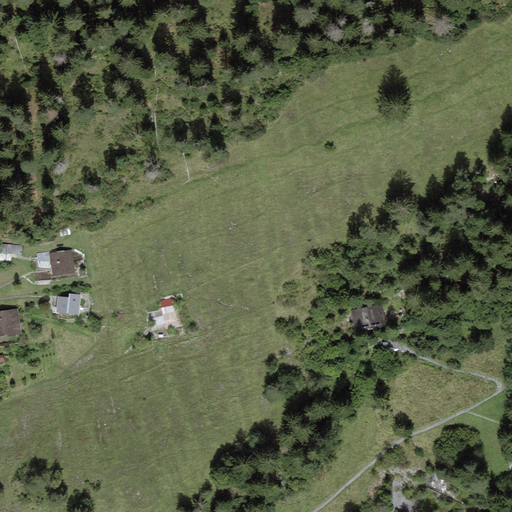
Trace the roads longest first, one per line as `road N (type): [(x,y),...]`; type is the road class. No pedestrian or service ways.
road 1 (track): [(318,511),(393,445),(511,383)]
road 2 (track): [(14,319),(41,319),(91,335),(94,344),(56,381),(0,400)]
road 3 (track): [(511,382),(387,342)]
road 4 (track): [(160,324),(122,358),(56,381)]
